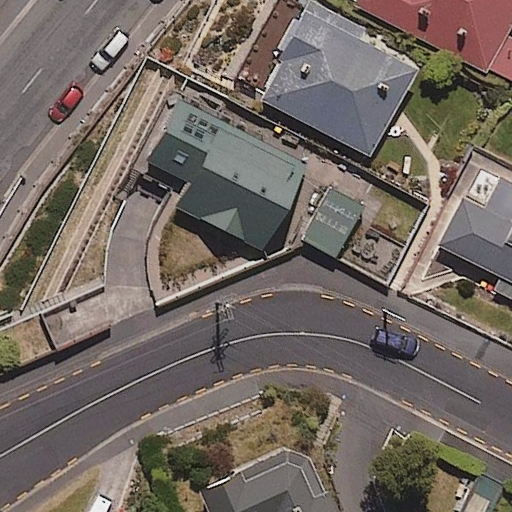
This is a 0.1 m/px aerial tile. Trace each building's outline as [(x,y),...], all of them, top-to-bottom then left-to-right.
[(511,0),(373,0),(484,66),(511,82),(511,39),(508,37),(511,29),(511,0)] [(363,35),(306,4),(255,97),(370,161),(417,75),(359,43),(363,35)] [(178,210),(264,256),(277,232),(337,264),(369,204),(183,105),(149,168),(190,190),(178,210)] [(511,187),(501,182),(486,215),(461,204),(440,251),(510,283),(506,292),(511,294),(511,187)] [(334,511),(300,440),(196,489),(206,511),(334,511)]
